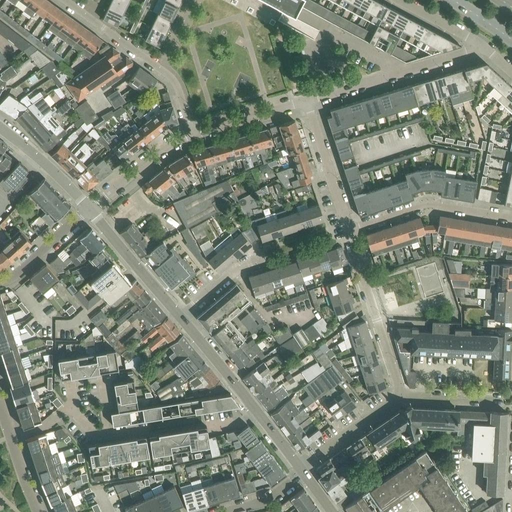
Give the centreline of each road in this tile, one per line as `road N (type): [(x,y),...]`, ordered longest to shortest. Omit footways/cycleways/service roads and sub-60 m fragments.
road 1 (residential): [(63,0),(173,81),(192,133)]
road 2 (residential): [(400,394),(348,229)]
road 3 (residential): [(348,229),(417,205),(511,218)]
road 4 (residential): [(178,316),(89,209)]
road 5 (residential): [(348,229),(306,101)]
road 6 (residential): [(403,71),(289,7)]
road 7 (residential): [(192,133),(89,209)]
road 8 (residential): [(299,466),(400,394)]
road 9 (residential): [(256,411),(178,316)]
road 10 (residential): [(89,209),(0,126)]
